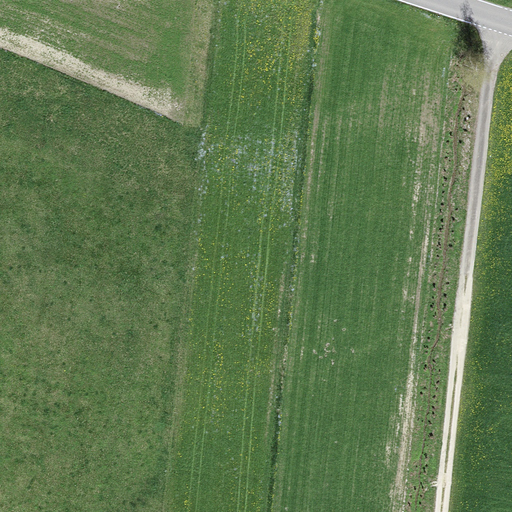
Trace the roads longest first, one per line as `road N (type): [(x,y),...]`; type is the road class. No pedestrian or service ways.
road 1 (track): [(498,18),(441,511)]
road 2 (track): [(206,0),(193,130)]
